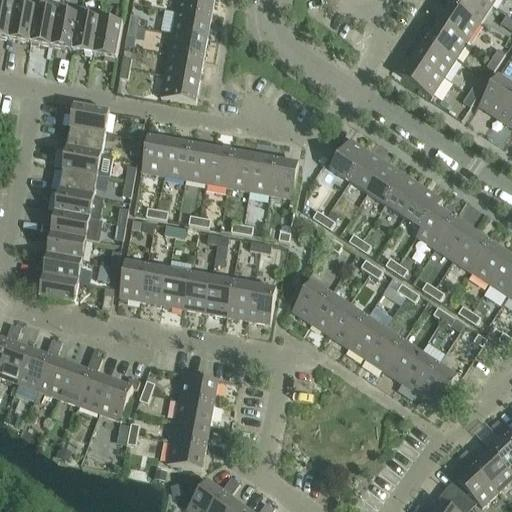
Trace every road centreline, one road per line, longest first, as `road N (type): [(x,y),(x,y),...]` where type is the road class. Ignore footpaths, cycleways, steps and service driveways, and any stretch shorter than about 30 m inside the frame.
road 1 (residential): [(299,511),(252,478),(277,364),(21,317),(0,295)]
road 2 (residential): [(33,93),(320,143),(354,93)]
road 3 (unknown): [(448,452),(288,345),(277,364)]
road 4 (residential): [(511,196),(354,93)]
road 5 (residential): [(394,511),(511,385)]
road 6 (residential): [(0,254),(33,93)]
road 7 (residential): [(354,93),(279,44),(267,19),(270,0)]
